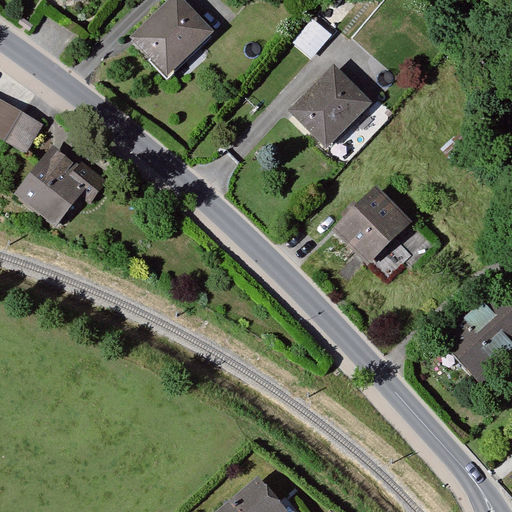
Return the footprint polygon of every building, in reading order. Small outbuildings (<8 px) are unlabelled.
[(180,0),(175,0),(129,40),(165,81),(214,39),(180,0)] [(374,108),(334,68),(288,113),(328,154),(374,108)] [(0,95),(0,134),(32,152),(49,122),(0,95)] [(89,164),(53,140),(9,203),(45,228),(89,164)] [(413,227),(377,190),(331,234),(367,271),(413,227)] [(511,359),(511,315),(498,300),(444,348),(479,388),(511,359)] [(272,511),(281,505),(257,479),(222,511),(272,511)]
